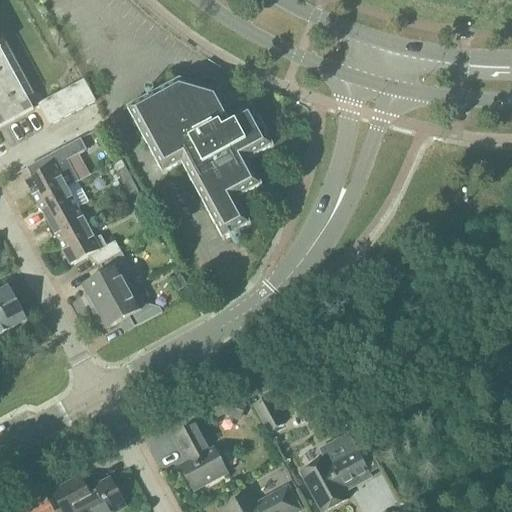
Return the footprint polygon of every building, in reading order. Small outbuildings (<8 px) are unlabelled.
[(0,131),(34,113),(27,101),(0,49),(0,131)] [(38,107),(50,129),(96,104),(84,82),(38,107)] [(274,150),(252,109),(248,112),(241,98),(226,106),(220,95),(180,83),(127,112),(163,178),(182,167),(223,243),(251,228),(238,203),(263,189),(249,164),(274,150)] [(38,207),(67,191),(66,190),(79,183),(68,163),(71,162),(70,160),(86,151),(81,142),(43,162),(49,173),(26,186),(33,199),(34,199),(38,207)] [(123,187),(132,182),(126,171),(118,176),(123,187)] [(138,193),(132,182),(123,187),(129,198),(138,193)] [(67,191),(38,207),(49,227),(78,211),(67,191)] [(149,213),(143,202),(134,207),(140,218),(149,213)] [(89,231),(78,211),(49,227),(60,247),(89,231)] [(95,242),(89,231),(60,247),(65,255),(64,256),(71,269),(94,257),(100,268),(105,265),(121,256),(116,245),(107,249),(101,239),(95,242)] [(121,256),(105,265),(110,275),(84,289),(87,294),(84,298),(90,308),(94,308),(95,310),(135,289),(128,276),(132,274),(122,255),(122,256),(121,256)] [(172,283),(178,294),(188,288),(182,277),(172,283)] [(135,289),(95,310),(96,312),(94,316),(100,326),(104,326),(107,331),(120,324),(125,335),(136,329),(130,318),(133,317),(139,327),(162,314),(160,310),(150,307),(142,312),(138,304),(142,302),(135,289)] [(0,335),(24,322),(19,314),(21,313),(15,301),(13,302),(8,294),(0,298),(0,335)] [(286,426),(271,397),(253,407),(268,436),(286,426)] [(223,414),(240,420),(245,409),(222,400),(211,406),(217,417),(223,414)] [(181,470),(194,494),(227,476),(214,452),(210,454),(196,428),(174,440),(188,466),(181,470)] [(330,511),(348,502),(342,492),(369,478),(349,441),(321,456),(326,464),(301,477),(320,511),(330,511)] [(113,489),(110,483),(88,495),(80,481),(53,496),(61,511),(119,511),(125,509),(122,504),(123,499),(118,490),(113,489)] [(299,511),(288,491),(256,508),(251,498),(243,502),(239,501),(234,502),(231,505),(230,510),(225,511),(299,511)] [(54,511),(44,494),(18,509),(19,510),(15,511),(54,511)]
